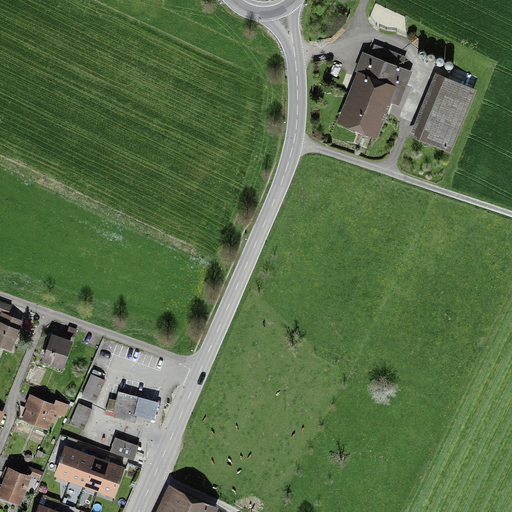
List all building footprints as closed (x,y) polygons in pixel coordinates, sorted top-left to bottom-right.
[(404,59),(375,47),(344,119),(371,131),(386,98),(398,103),(407,82),(396,77),(404,59)] [(418,55),(419,55),(421,56),(422,56),(424,56),(425,55),(426,54),(426,52),(426,51),(425,50),(425,49),(423,48),(422,48),(421,48),(419,48),(418,49),(418,51),(417,52),(418,53),(418,55)] [(428,58),(429,59),(430,60),(432,60),(433,59),(434,58),(435,57),(435,56),(435,55),(435,53),(434,52),(433,51),(431,51),(430,51),(429,52),(428,53),(427,54),(427,56),(427,57),(428,58)] [(437,62),(438,62),(440,63),(441,63),(442,63),(444,62),(444,61),(445,59),(445,58),(444,57),(443,56),(442,55),(441,55),(439,55),(438,55),(437,56),(437,58),(436,59),(437,60),(437,62)] [(446,65),(447,66),(448,67),(450,67),(451,67),(452,66),(453,65),(453,63),(453,62),(453,61),(452,59),(451,59),(449,58),(448,59),(447,59),(446,60),(445,61),(445,63),(445,64),(446,65)] [(472,90),(441,77),(417,135),(448,147),(472,90)] [(0,315),(1,316),(0,319),(0,342),(10,346),(21,319),(7,314),(10,307),(0,302),(0,315)] [(72,337),(54,331),(44,360),(61,367),(72,337)] [(92,374),(83,394),(95,399),(104,380),(92,374)] [(110,398),(107,409),(117,411),(116,415),(133,419),(137,404),(139,395),(121,390),(118,400),(110,398)] [(55,405),(34,396),(25,418),(46,426),(55,405)] [(91,409),(79,404),(70,423),(83,428),(91,409)] [(139,445),(115,436),(109,451),(133,460),(139,445)] [(114,464),(103,460),(86,454),(74,450),(65,446),(56,473),(114,494),(123,467),(114,464)] [(41,470),(29,466),(27,471),(39,476),(41,470)] [(28,476),(9,468),(0,488),(0,492),(18,500),(28,476)] [(214,511),(215,511),(175,493),(166,511),(214,511)]
